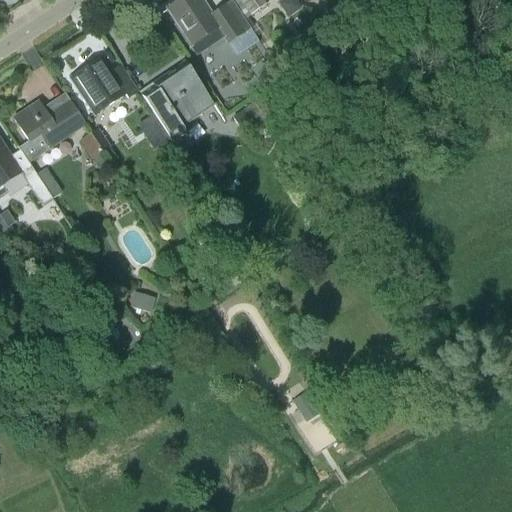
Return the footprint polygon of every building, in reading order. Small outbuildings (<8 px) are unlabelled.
[(232,4),(231,2),(210,16),(200,0),(180,0),(165,11),(165,12),(196,58),(223,40),(226,46),(250,31),(244,21),(232,4)] [(244,21),(266,6),(261,0),(237,0),(232,4),(244,21)] [(127,101),(137,94),(120,68),(110,74),(101,61),(70,82),(95,119),(125,98),(127,101)] [(182,128),(213,107),(185,65),(140,96),(172,144),(186,135),(182,128)] [(274,70),(268,75),(266,86),(267,88),(269,87),(271,91),(283,83),(274,70)] [(27,144),(17,151),(28,166),(49,152),(85,128),(69,104),(46,119),(37,105),(12,121),(27,144)] [(252,107),(238,116),(244,124),(250,132),(263,123),(259,116),(252,107)] [(98,131),(78,143),(89,161),(109,150),(98,131)] [(52,203),(35,177),(28,166),(17,151),(7,157),(0,147),(0,200),(0,199),(0,188),(20,175),(42,209),(52,203)] [(45,170),(35,177),(52,203),(62,196),(45,170)] [(6,210),(0,214),(0,234),(16,224),(6,210)] [(348,249),(340,255),(347,264),(355,258),(348,249)] [(130,312),(150,318),(155,303),(134,297),(130,312)] [(225,342),(211,320),(196,330),(210,352),(225,342)] [(301,395),(288,404),(294,412),(307,404),(301,395)]
